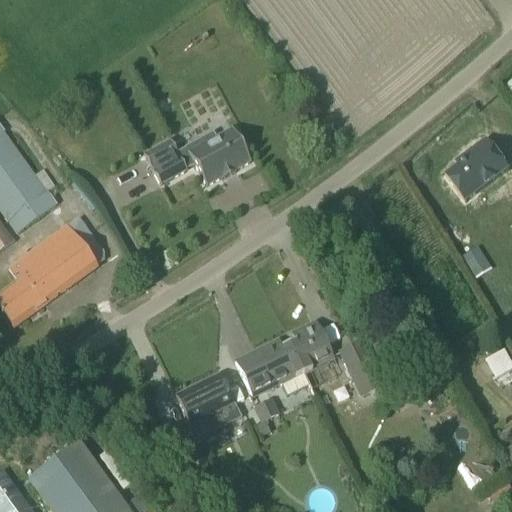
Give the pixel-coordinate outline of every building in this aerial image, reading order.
[(0,215),(15,237),(55,209),(0,131),(0,215)] [(242,150),(245,149),(236,131),(233,133),(232,131),(216,140),(213,134),(184,150),(185,150),(176,155),(170,143),(143,158),(151,171),(152,171),(153,174),(152,174),(160,188),(186,174),(186,172),(194,168),(206,189),(221,181),(222,182),(235,174),(235,173),(250,165),(242,150)] [(469,161),(445,179),(465,205),(509,172),(486,141),(466,157),(469,161)] [(0,247),(9,241),(0,228),(0,247)] [(97,270),(85,253),(67,229),(8,272),(17,284),(0,296),(0,314),(12,331),(97,270)] [(475,253),(461,261),(473,281),(487,272),(475,253)] [(326,365),(332,362),(315,326),(292,337),(295,343),(288,346),(302,375),(309,391),(333,379),(326,365)] [(302,375),(288,346),(281,350),(278,344),(235,365),(252,399),(301,375),(302,375)] [(361,400),(381,391),(360,346),(340,356),(361,400)] [(437,372),(415,385),(422,396),(428,393),(434,402),(450,393),(437,372)] [(189,426),(179,431),(188,450),(215,437),(206,419),(234,405),(220,377),(175,398),(189,426)] [(269,398),(250,408),(257,423),(277,413),(269,398)] [(28,482),(50,511),(124,511),(77,447),(28,482)] [(30,511),(3,475),(0,476),(0,511),(30,511)] [(254,488),(238,496),(246,511),(262,504),(254,488)]
